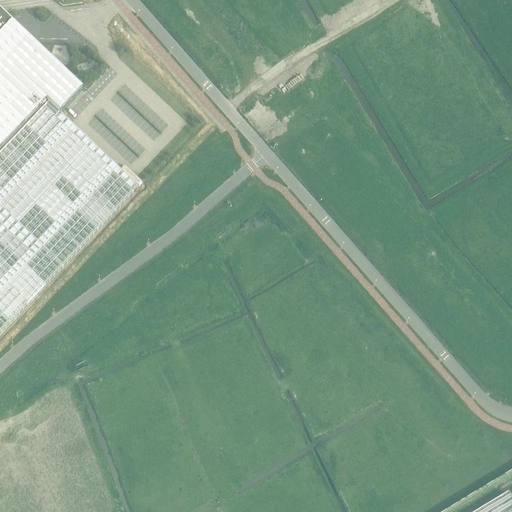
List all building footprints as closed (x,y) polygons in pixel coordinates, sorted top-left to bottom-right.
[(0,333),(137,189),(131,183),(60,116),(82,92),(55,67),(29,42),(19,33),(11,26),(1,16),(0,14),(0,333)] [(376,317),(370,322),(377,331),(383,326),(376,317)] [(324,401),(285,441),(301,456),(341,416),(338,414),(381,370),(365,354),(322,399),(324,401)] [(390,385),(374,399),(406,436),(408,434),(434,465),(451,450),(424,419),(421,421),(390,385)] [(351,438),(345,444),(361,460),(366,455),(367,456),(373,450),(357,434),(352,439),(351,438)] [(276,446),(261,462),(312,511),(328,511),(336,504),(276,446)] [(410,455),(361,505),(368,511),(384,511),(425,470),(410,455)] [(511,500),(508,494),(478,511),(511,511),(511,508),(511,507),(511,500)]
